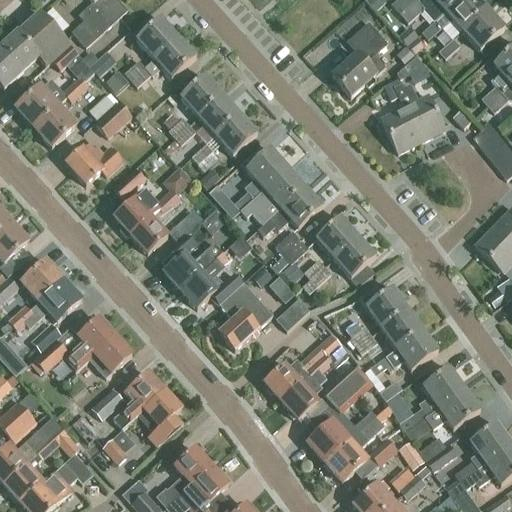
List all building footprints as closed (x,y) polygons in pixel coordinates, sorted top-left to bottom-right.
[(85,52),(97,40),(126,15),(112,0),(86,0),(92,6),(78,18),(83,24),(71,36),(85,52)] [(368,0),(367,2),(376,12),(385,4),(381,0),(368,0)] [(433,26),(461,0),(422,0),(418,4),(413,0),(399,0),(390,9),(401,20),(408,27),(423,15),(433,26)] [(462,35),(487,13),(474,0),(461,0),(433,26),(421,37),(428,45),(441,33),(442,34),(452,24),(462,35)] [(487,13),(462,35),(479,55),(504,33),(487,13)] [(51,65),(69,49),(39,16),(0,51),(0,89),(3,93),(37,61),(45,70),(51,65)] [(153,63),(178,40),(160,21),(135,44),(153,63)] [(350,101),(375,78),(384,70),(374,58),(386,47),(367,25),(345,45),(356,57),(331,80),(350,101)] [(170,83),(196,60),(178,40),(153,63),(144,71),(129,84),(137,92),(151,79),(153,81),(162,73),(170,83)] [(413,58),(423,49),(417,41),(407,50),(413,58)] [(445,64),(460,50),(453,42),(438,56),(445,64)] [(78,59),(69,49),(51,65),(60,75),(78,59)] [(487,110),(511,87),(511,53),(493,70),(499,77),(489,85),(494,90),(480,103),(487,110)] [(396,77),(398,83),(408,78),(412,87),(431,78),(424,69),(415,60),(415,61),(404,70),(396,77)] [(129,84),(144,71),(138,64),(124,78),(129,84)] [(79,100),(88,91),(79,81),(70,90),(79,100)] [(197,122),(221,99),(204,81),(180,104),(197,122)] [(398,83),(391,86),(399,101),(404,112),(421,146),(444,135),(427,100),(417,105),(409,90),(403,93),(398,83)] [(15,112),(32,132),(56,110),(65,103),(67,101),(62,96),(50,84),(41,93),(39,91),(15,112)] [(390,105),(399,101),(391,86),(383,90),(390,105)] [(511,87),(487,110),(494,118),(508,105),(511,105),(511,87)] [(65,103),(70,108),(79,100),(70,90),(62,96),(67,101),(65,103)] [(119,103),(111,95),(107,100),(106,99),(88,114),(97,125),(114,108),(119,103)] [(214,141),(238,118),(221,99),(197,122),(214,141)] [(106,143),(130,122),(118,108),(94,130),(106,143)] [(56,110),(32,132),(51,152),(75,131),(63,117),(56,110)] [(421,146),(404,112),(380,124),(397,158),(421,146)] [(256,138),(238,118),(214,141),(232,160),(256,138)] [(174,143),(189,129),(183,123),(168,136),(174,143)] [(479,151),(497,137),(487,125),(483,129),(485,132),(472,142),(479,151)] [(189,129),(174,143),(181,150),(195,137),(189,129)] [(486,160),(504,145),(497,137),(479,151),(486,160)] [(493,169),(511,155),(504,145),(486,160),(493,169)] [(102,159),(91,146),(83,154),(81,152),(64,167),(85,190),(101,176),(106,181),(122,166),(110,152),(102,159)] [(212,156),(206,148),(191,161),(198,169),(212,156)] [(235,221),(288,173),(271,153),(246,176),(254,185),(244,193),(247,197),(229,212),(226,210),(222,213),(232,224),(235,221)] [(511,155),(493,169),(506,184),(511,179),(511,155)] [(162,186),(170,195),(175,200),(192,185),(179,171),(162,186)] [(219,181),(211,173),(199,184),(206,193),(219,181)] [(288,173),(241,217),(247,223),(252,218),(262,229),(280,213),(281,215),(306,192),(288,173)] [(124,204),(145,186),(136,175),(114,193),(124,204)] [(281,215),(280,213),(262,229),(256,234),(263,242),(274,232),(278,235),(290,225),(298,233),(323,211),(306,192),(281,215)] [(130,240),(166,207),(175,200),(170,195),(155,209),(143,196),(114,222),(121,230),(120,234),(125,241),(130,239),(130,240)] [(175,200),(166,207),(172,213),(180,206),(175,200)] [(198,229),(214,215),(205,204),(193,214),(193,213),(168,236),(176,246),(179,246),(198,229)] [(166,207),(130,240),(147,259),(167,242),(157,231),(174,216),(172,213),(166,207)] [(493,231),(511,249),(511,212),(493,231)] [(0,234),(9,226),(8,225),(11,222),(3,213),(0,215),(0,234)] [(216,214),(210,220),(221,232),(227,226),(216,214)] [(333,264),(358,241),(341,222),(316,244),(333,264)] [(27,246),(9,226),(0,234),(0,264),(3,268),(27,246)] [(503,277),(511,267),(511,249),(493,231),(474,250),(503,277)] [(283,261),(301,245),(292,235),(274,252),(282,260),(283,261)] [(358,241),(333,264),(351,283),(376,260),(358,241)] [(283,261),(282,260),(270,271),(277,278),(289,267),(290,269),(308,253),(301,245),(283,261)] [(164,276),(180,295),(200,277),(216,263),(222,258),(213,247),(191,267),(183,259),(164,276)] [(222,258),(216,263),(220,268),(227,262),(222,258)] [(220,268),(216,263),(200,277),(180,295),(196,313),(216,295),(209,287),(224,273),(220,268)] [(309,284),(325,271),(318,264),(303,277),(309,284)] [(21,286),(38,306),(62,285),(44,265),(21,286)] [(291,288),(302,280),(292,268),(282,276),(291,288)] [(325,271),(309,284),(302,291),(309,299),(331,279),(325,271)] [(7,281),(0,287),(0,309),(19,292),(8,280),(7,281)] [(25,327),(24,327),(30,334),(48,317),(57,327),(81,305),(62,285),(38,306),(39,306),(29,315),(24,309),(15,317),(25,327)] [(232,325),(218,338),(234,355),(272,321),(242,288),(218,309),(232,325)] [(380,333),(408,314),(393,292),(365,312),(380,333)] [(395,354),(423,335),(408,314),(380,333),(395,354)] [(16,334),(24,327),(25,327),(15,317),(7,325),(16,334)] [(65,363),(76,376),(90,364),(95,360),(94,359),(114,341),(106,333),(110,330),(102,321),(98,324),(97,322),(77,340),(83,347),(65,363)] [(345,331),(352,342),(363,334),(355,324),(345,331)] [(40,357),(55,344),(60,339),(50,327),(29,346),(40,357)] [(355,352),(371,340),(366,332),(363,334),(352,342),(349,343),(355,352)] [(371,384),(376,380),(386,372),(389,377),(404,367),(410,376),(438,356),(423,335),(395,354),(370,372),(365,375),(366,377),(371,384)] [(342,350),(331,339),(300,368),(296,364),(290,368),(286,372),(283,369),(263,387),(264,389),(264,392),(269,398),(272,398),(279,406),(342,350)] [(371,340),(355,352),(361,359),(377,348),(371,340)] [(0,361),(10,353),(0,341),(0,361)] [(98,373),(105,380),(106,381),(130,359),(114,341),(94,359),(95,360),(90,364),(98,373)] [(55,344),(40,357),(41,357),(30,368),(39,379),(43,376),(45,378),(68,358),(55,344)] [(350,359),(342,350),(279,406),(288,415),(287,418),(292,423),(295,423),(296,424),(316,405),(311,400),(321,391),(318,388),(325,382),(322,380),(332,370),(335,372),(350,359)] [(331,408),(364,379),(357,371),(324,400),(331,408)] [(424,422),(465,394),(449,372),(422,392),(428,401),(419,408),(422,412),(412,419),(400,427),(399,428),(404,436),(425,424),(424,422)] [(164,396),(147,377),(125,398),(132,406),(112,424),(122,434),(144,414),(164,396)] [(373,389),(364,379),(331,408),(340,418),(373,389)] [(99,381),(74,403),(87,417),(91,413),(113,393),(115,391),(106,381),(105,380),(102,384),(99,381)] [(10,391),(5,384),(1,381),(0,382),(0,398),(1,399),(10,391)] [(123,404),(113,393),(91,413),(101,424),(123,404)] [(424,422),(425,424),(432,434),(446,425),(452,434),(480,415),(465,394),(424,422)] [(180,414),(164,396),(144,414),(137,421),(152,438),(148,442),(156,451),(182,428),(174,419),(180,414)] [(0,432),(4,437),(26,417),(17,406),(0,421),(0,432)] [(358,437),(357,437),(348,445),(348,444),(323,466),(342,487),(366,465),(357,455),(384,430),(380,426),(389,418),(385,413),(375,422),(375,421),(371,416),(362,424),(370,433),(361,441),(358,437)] [(408,413),(395,422),(399,428),(400,427),(412,419),(408,413)] [(26,417),(4,437),(14,449),(37,428),(26,417)] [(352,432),(357,437),(358,437),(361,441),(370,433),(362,424),(353,432),(353,431),(352,432)] [(46,441),(42,445),(50,455),(59,446),(60,446),(55,440),(63,434),(56,425),(42,437),(46,441)] [(323,466),(348,444),(330,425),(306,447),(323,466)] [(511,448),(497,428),(470,447),(477,458),(469,463),(471,466),(453,480),(458,487),(477,474),(511,448)] [(102,452),(117,470),(127,460),(124,456),(134,447),(121,433),(113,441),(113,442),(102,452)] [(425,466),(445,451),(438,442),(418,456),(425,466)] [(37,458),(4,488),(20,506),(48,482),(47,481),(38,470),(37,466),(50,455),(42,445),(32,453),(37,458)] [(37,458),(32,453),(26,446),(14,457),(8,450),(0,457),(0,483),(4,488),(37,458)] [(412,475),(424,467),(410,446),(398,454),(412,475)] [(379,470),(394,457),(384,447),(370,460),(379,470)] [(500,489),(511,480),(511,448),(477,474),(475,475),(458,487),(446,496),(452,505),(475,489),(477,492),(494,480),(500,489)] [(449,449),(445,451),(425,466),(432,477),(457,460),(449,449)] [(164,511),(167,511),(169,510),(211,471),(194,453),(174,471),(183,480),(167,494),(165,493),(155,502),(164,511)] [(69,490),(77,483),(82,488),(92,479),(74,458),(53,476),(47,481),(48,482),(20,506),(25,511),(53,511),(73,495),(69,490)] [(407,486),(416,496),(424,488),(420,483),(430,474),(425,470),(416,478),(407,486)] [(202,511),(227,489),(211,471),(169,510),(167,511),(202,511)] [(363,498),(351,509),(353,511),(387,511),(394,507),(376,487),(375,487),(372,484),(360,495),(363,498)] [(407,503),(416,496),(407,486),(398,493),(407,503)] [(158,511),(145,497),(131,509),(133,511),(158,511)] [(506,511),(511,509),(505,499),(485,511),(506,511)]
